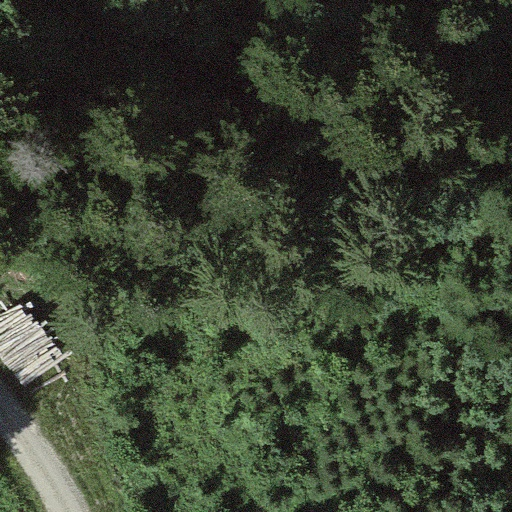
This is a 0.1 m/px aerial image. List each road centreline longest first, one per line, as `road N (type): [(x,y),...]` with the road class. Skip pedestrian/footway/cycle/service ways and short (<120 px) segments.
road 1 (track): [(0,289),(55,309),(162,302),(365,245)]
road 2 (track): [(75,511),(0,408)]
